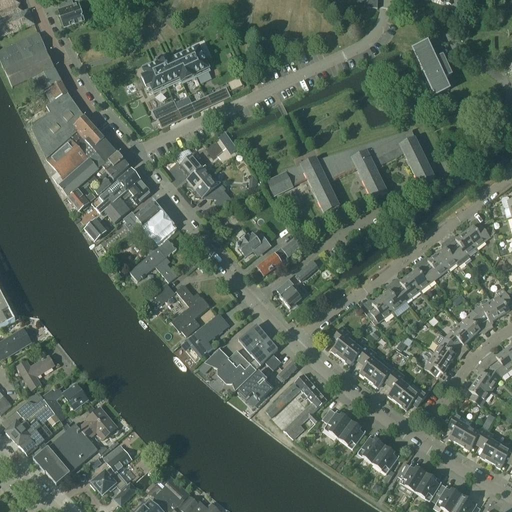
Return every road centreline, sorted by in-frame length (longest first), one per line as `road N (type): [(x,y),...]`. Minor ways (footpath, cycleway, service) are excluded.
road 1 (residential): [(129,155),(368,42),(384,0)]
road 2 (residential): [(292,342),(511,176)]
road 3 (residential): [(129,155),(292,342)]
road 4 (residential): [(292,342),(415,442)]
road 5 (residential): [(415,442),(480,353),(511,330)]
road 6 (residential): [(506,86),(395,0)]
road 7 (residential): [(175,0),(137,46),(68,71)]
